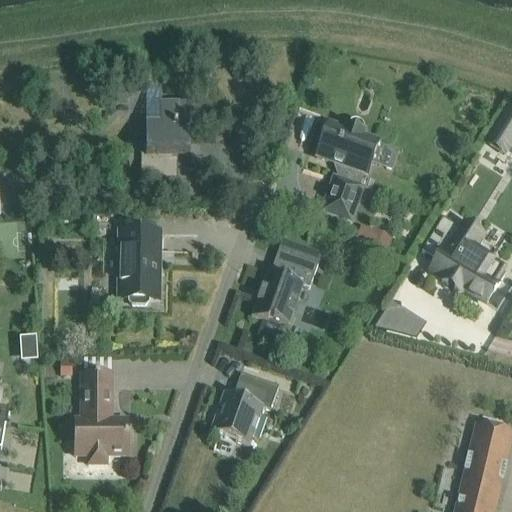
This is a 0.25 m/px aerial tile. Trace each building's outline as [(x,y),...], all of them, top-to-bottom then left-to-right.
[(160,81),(146,81),(145,125),(145,130),(146,144),(146,154),(141,154),(140,181),(177,181),(177,159),(184,158),(189,159),(189,146),(189,105),(160,104),(160,81)] [(511,114),(509,112),(488,146),(503,156),(511,141),(511,114)] [(362,138),(364,134),(364,130),(363,126),(360,123),(356,122),(352,122),(348,125),(346,128),(345,132),(328,126),(316,159),(345,169),(340,182),(334,180),(322,214),(350,224),(362,190),(359,189),(363,176),(367,177),(379,144),(362,138)] [(442,220),(421,253),(437,263),(431,272),(443,280),(441,283),(460,294),(462,291),(485,306),(497,313),(511,288),(511,275),(505,272),(496,287),(483,279),(493,264),(473,252),(482,237),(464,226),(461,231),(442,220)] [(360,229),(354,246),(386,257),(392,240),(360,229)] [(119,276),(118,300),(129,300),(129,304),(132,308),(145,308),(148,305),(148,300),(159,300),(159,236),(119,235),(119,246),(119,276)] [(251,318),(251,319),(279,329),(280,325),(289,328),(290,327),(288,327),(292,316),(293,317),(298,302),(297,302),(302,288),(309,290),(318,267),(287,256),(280,278),(267,274),(266,275),(268,276),(263,290),(261,289),(256,304),(258,304),(253,318),(251,318)] [(75,422),(75,441),(75,458),(88,458),(88,467),(106,467),(106,458),(127,458),(127,422),(110,422),(110,414),(111,414),(111,376),(81,376),(81,422),(75,422)] [(235,443),(249,448),(254,434),(251,433),(255,422),(258,423),(263,410),(270,413),(279,389),(241,376),(233,398),(224,395),(219,410),(223,411),(219,421),(215,420),(211,434),(225,439),(226,436),(236,440),(235,443)] [(0,425),(6,427),(8,411),(0,409),(0,425)] [(511,434),(476,426),(454,511),(495,511),(511,444),(511,434)]
